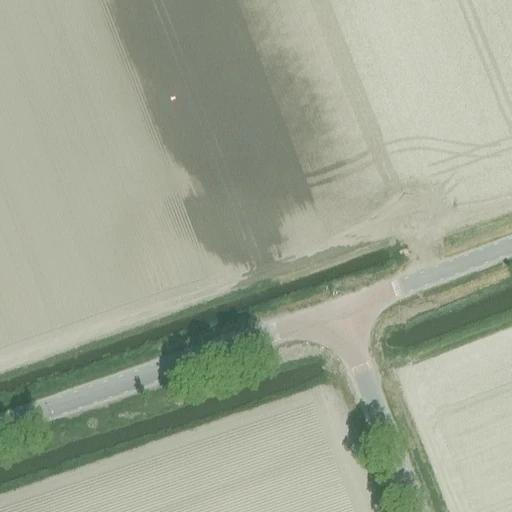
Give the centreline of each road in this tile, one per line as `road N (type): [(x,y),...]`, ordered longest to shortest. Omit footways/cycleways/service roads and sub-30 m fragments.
road 1 (unclassified): [(0,433),(340,317)]
road 2 (unclassified): [(416,511),(340,317)]
road 3 (unclassified): [(340,317),(511,251)]
